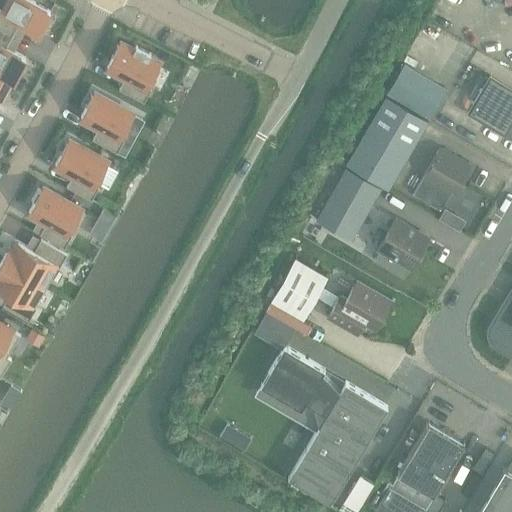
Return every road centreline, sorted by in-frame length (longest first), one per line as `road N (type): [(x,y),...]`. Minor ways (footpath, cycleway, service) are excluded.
road 1 (unclassified): [(46,511),(295,79)]
road 2 (unclassified): [(511,208),(448,317),(446,346),(465,370),(511,399)]
road 3 (residential): [(107,0),(0,194)]
road 4 (residential): [(295,79),(133,0)]
